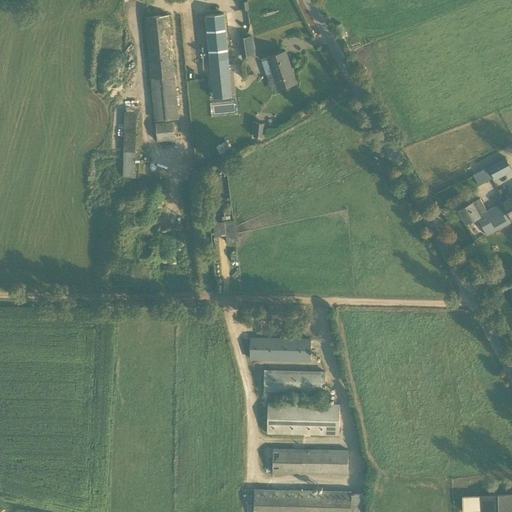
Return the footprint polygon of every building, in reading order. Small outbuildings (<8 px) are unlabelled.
[(233,89),(225,13),(205,16),(217,127),(236,125),(234,103),(238,101),(236,89),(233,89)] [(181,70),(204,68),(198,17),(177,18),(176,14),(144,17),(154,121),(179,118),(169,20),(175,19),(181,70)] [(242,58),(256,55),(252,36),(239,38),(242,58)] [(290,67),(285,51),(261,59),(271,91),(294,83),(296,83),(290,67)] [(208,116),(203,71),(192,72),(193,78),(189,79),(193,117),(208,116)] [(135,111),(124,111),(122,177),(139,177),(139,160),(135,159),(135,111)] [(155,123),(157,141),(210,136),(208,118),(155,123)] [(254,121),(253,135),(263,136),(264,121),(254,121)] [(511,170),(505,157),(487,167),(494,181),(511,171),(511,170)] [(472,175),(478,185),(485,181),(479,171),(472,175)] [(511,196),(487,210),(479,198),(458,209),(466,223),(476,217),(486,235),(511,221),(511,196)] [(225,235),(226,242),(238,241),(236,219),(230,220),(229,215),(227,215),(226,207),(220,208),(221,221),(212,222),(214,236),(225,235)] [(250,337),(249,356),(305,357),(305,338),(250,337)] [(264,369),(264,390),(325,392),(326,370),(264,369)] [(268,403),(267,430),(334,432),(335,405),(268,403)] [(272,449),(272,468),(343,469),(343,450),(272,449)] [(253,489),(252,511),(347,511),(348,491),(253,489)] [(511,511),(511,494),(461,496),(461,511),(486,511),(498,511),(511,511)]
